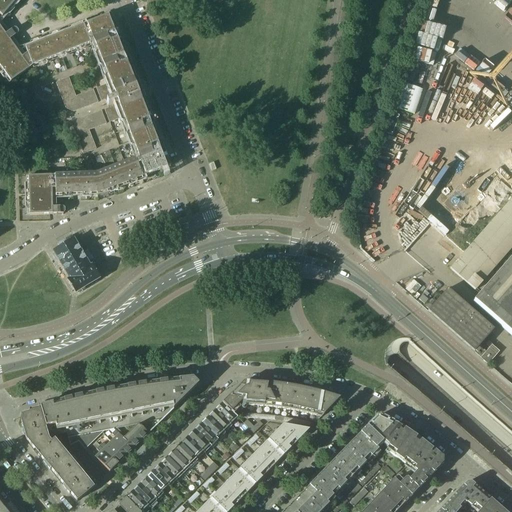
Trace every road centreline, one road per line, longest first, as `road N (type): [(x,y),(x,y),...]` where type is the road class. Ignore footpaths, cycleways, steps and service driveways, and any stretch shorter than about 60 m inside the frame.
road 1 (trunk): [(185,0),(228,141),(282,238),(332,301),(511,463)]
road 2 (trunk): [(511,444),(395,342),(293,227),(231,106),(202,0)]
road 3 (unclassified): [(325,251),(411,0)]
road 4 (residential): [(0,417),(14,404),(75,387),(218,368)]
road 5 (residential): [(0,264),(79,222),(193,179)]
road 6 (secondary): [(364,281),(511,413)]
road 7 (residential): [(91,511),(216,382),(218,368)]
road 8 (residential): [(193,179),(123,0)]
road 9 (residential): [(255,511),(366,396)]
road 10 (residential): [(218,368),(293,374),(366,396)]
road 11 (secondary): [(221,261),(301,259),(364,281)]
road 12 (residential): [(366,396),(465,466)]
